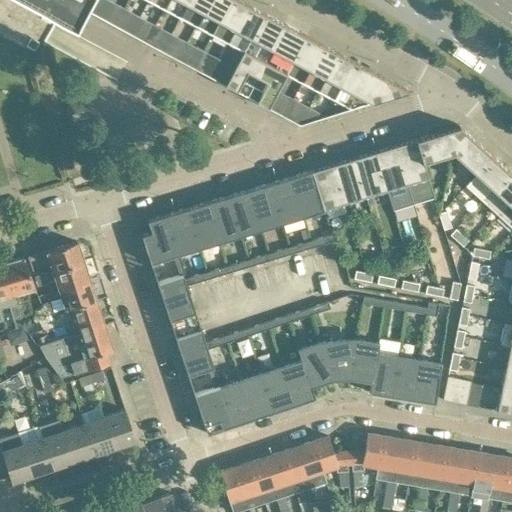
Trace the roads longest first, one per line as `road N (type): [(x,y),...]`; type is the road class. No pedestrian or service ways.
road 1 (residential): [(185,459),(322,411),(511,436)]
road 2 (residential): [(185,459),(100,202)]
road 3 (residential): [(294,142),(67,14)]
road 4 (residential): [(294,142),(100,202)]
road 5 (unclassified): [(281,0),(450,93)]
road 6 (residential): [(450,93),(294,142)]
road 7 (secondary): [(395,0),(511,68)]
